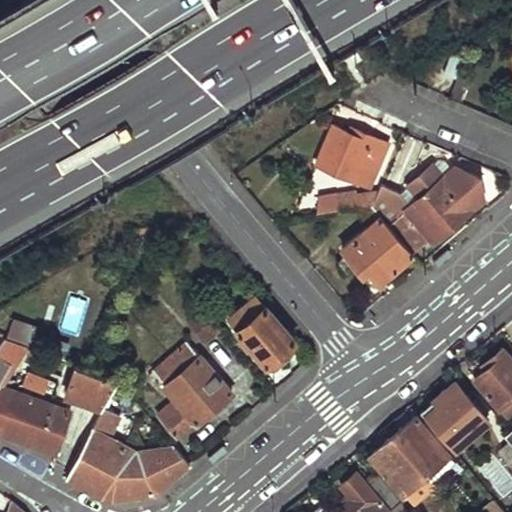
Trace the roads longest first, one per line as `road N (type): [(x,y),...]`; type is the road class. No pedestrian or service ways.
road 1 (tertiary): [(366,373),(172,154),(17,0)]
road 2 (motorway): [(0,186),(325,0)]
road 3 (tertiary): [(206,511),(366,373)]
road 4 (tertiary): [(366,373),(511,254)]
road 5 (motorway): [(138,0),(0,83)]
road 6 (residential): [(377,92),(511,148)]
